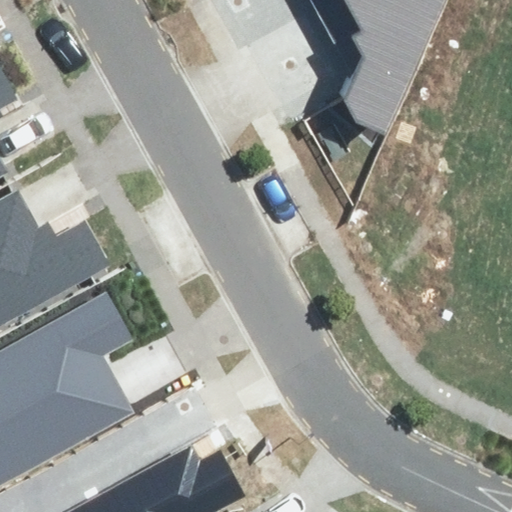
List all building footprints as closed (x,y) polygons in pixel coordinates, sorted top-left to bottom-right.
[(317,0),(357,67),(349,96),(357,118),(384,131),(446,0),(317,0)] [(0,97),(18,87),(0,55),(0,97)] [(0,207),(0,311),(94,259),(63,204),(13,231),(0,207)] [(93,285),(0,337),(0,463),(90,412),(105,373),(78,327),(108,310),(93,285)] [(212,511),(239,498),(219,461),(199,472),(189,454),(79,511),(212,511)]
